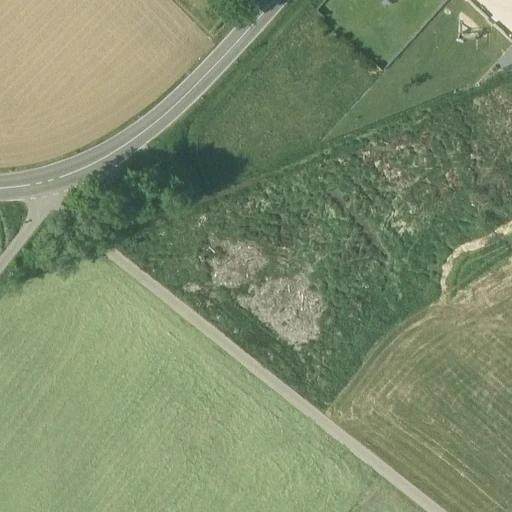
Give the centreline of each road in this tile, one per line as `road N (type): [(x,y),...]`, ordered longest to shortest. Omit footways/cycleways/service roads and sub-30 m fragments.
road 1 (track): [(44,198),(435,511)]
road 2 (unclassified): [(0,188),(53,180),(128,142),(276,0)]
